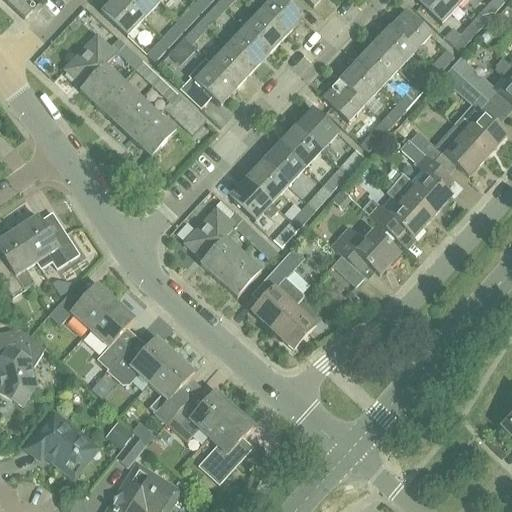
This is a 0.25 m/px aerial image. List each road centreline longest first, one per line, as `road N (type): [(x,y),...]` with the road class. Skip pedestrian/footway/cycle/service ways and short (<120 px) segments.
road 1 (residential): [(128,253),(363,0)]
road 2 (residential): [(289,406),(327,367),(394,323),(511,192)]
road 3 (tertiary): [(349,456),(511,274)]
road 4 (residential): [(289,406),(128,253)]
road 5 (residential): [(128,253),(55,158)]
